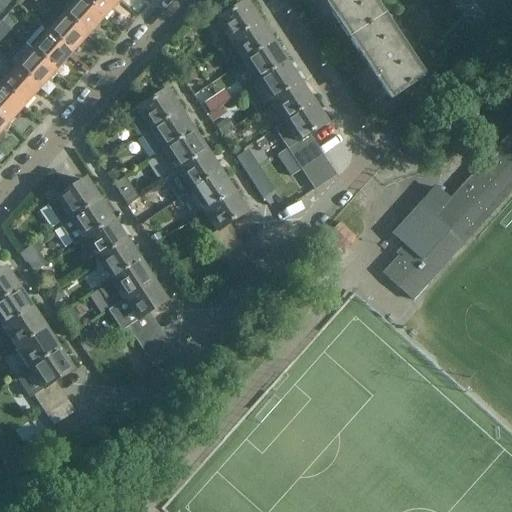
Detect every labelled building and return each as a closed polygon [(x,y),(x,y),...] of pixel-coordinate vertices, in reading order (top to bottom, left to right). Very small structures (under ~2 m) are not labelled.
[(103,20),(81,0),(79,0),(64,17),(87,37),(103,20)] [(119,2),(116,0),(81,0),(103,20),(119,2)] [(322,0),(389,100),(420,79),(367,0),(322,0)] [(217,22),(230,43),(259,24),(245,3),(217,22)] [(17,24),(7,15),(0,22),(10,32),(17,24)] [(64,17),(48,34),(71,55),(87,37),(64,17)] [(10,32),(0,22),(0,36),(3,39),(10,32)] [(259,24),(230,43),(244,63),(272,44),(259,24)] [(71,55),(48,34),(41,27),(25,45),(33,52),(55,73),(71,55)] [(272,44),(244,63),(257,83),(285,64),(272,44)] [(33,52),(17,70),(40,90),(55,73),(33,52)] [(285,64),(257,83),(270,103),(299,84),(285,64)] [(17,70),(1,87),(24,108),(40,90),(17,70)] [(299,84),(270,103),(283,123),(312,105),(299,84)] [(1,87),(0,87),(0,118),(8,125),(24,108),(1,87)] [(228,88),(205,101),(214,118),(237,105),(228,88)] [(165,91),(138,110),(127,117),(141,138),(179,112),(165,91)] [(312,105),(283,123),(297,144),(287,150),(294,160),(316,146),(309,136),(326,125),(312,105)] [(141,138),(154,158),(165,151),(193,133),(179,112),(141,138)] [(511,132),(450,201),(435,187),(392,235),(404,246),(395,255),(399,258),(384,274),(413,301),(511,191),(511,132)] [(168,178),(178,171),(194,161),(206,153),(193,133),(165,151),(154,158),(168,178)] [(316,146),(294,160),(301,170),(322,156),(316,146)] [(252,182),(264,174),(248,150),(236,158),(252,182)] [(206,153),(194,161),(178,171),(191,191),(219,173),(206,153)] [(322,156),(301,170),(307,180),(329,166),(322,156)] [(329,166),(307,180),(314,191),(336,177),(329,166)] [(219,173),(191,191),(181,198),(194,219),(199,216),(205,212),(233,193),(219,173)] [(127,178),(119,183),(131,201),(139,195),(127,178)] [(61,228),(100,203),(86,182),(47,207),(61,228)] [(199,216),(212,236),(218,232),(246,213),(233,193),(205,212),(199,216)] [(85,241),(113,223),(100,203),(61,228),(74,248),(85,241)] [(113,223),(85,241),(98,262),(126,243),(113,223)] [(212,236),(207,239),(215,250),(236,235),(230,225),(218,233),(218,232),(212,236)] [(236,235),(215,250),(221,260),(243,246),(236,235)] [(126,243),(98,262),(111,282),(140,263),(126,243)] [(221,260),(228,270),(249,255),(243,246),(221,260)] [(228,270),(234,280),(256,266),(249,255),(228,270)] [(140,263),(111,282),(125,302),(153,283),(140,263)] [(5,270),(0,273),(0,303),(19,291),(5,270)] [(167,304),(165,303),(153,283),(125,302),(109,312),(130,343),(135,339),(156,326),(150,316),(167,304)] [(19,291),(0,303),(0,324),(4,330),(32,311),(19,291)] [(32,311),(4,330),(17,350),(45,332),(32,311)] [(156,326),(135,339),(142,350),(163,336),(156,326)] [(45,332),(17,350),(30,370),(25,373),(25,374),(59,352),(45,332)] [(163,336),(142,350),(149,360),(169,346),(163,336)] [(169,346),(149,360),(155,369),(176,355),(169,346)] [(59,352),(25,374),(31,382),(36,379),(44,391),(34,398),(41,407),(62,394),(56,384),(73,373),(59,352)] [(62,394),(41,407),(47,418),(69,404),(62,394)] [(69,404),(47,418),(54,428),(76,414),(69,404)]
